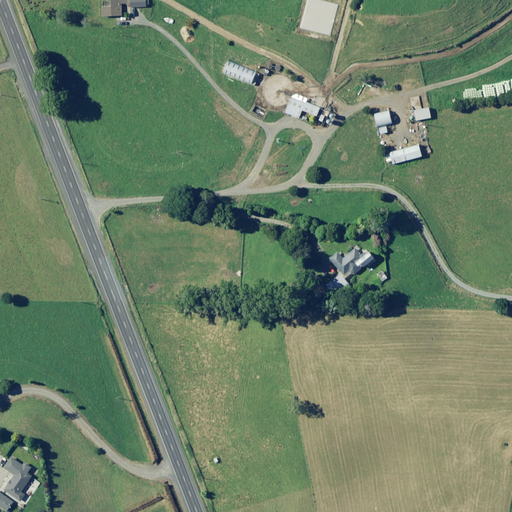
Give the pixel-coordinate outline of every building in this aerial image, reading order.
[(127,4),(126,0),(111,0),(112,7),(102,7),(102,16),(122,15),(121,4),(127,4)] [(257,72),(228,60),(223,73),(251,85),(257,72)] [(320,108),(291,96),(285,112),(307,121),(310,113),(316,116),(320,108)] [(431,117),(429,107),(414,110),(416,120),(431,117)] [(391,121),(389,110),(374,113),(376,124),(391,121)] [(418,144),(390,152),(389,151),(383,153),(386,162),(391,161),(392,164),(422,156),(418,144)] [(362,256),(354,247),(341,257),(338,252),(330,258),(345,277),(352,272),(354,274),(374,258),(368,250),(362,256)] [(30,469),(12,456),(4,467),(14,475),(3,490),(24,505),(28,499),(20,493),(32,476),(27,472),(30,469)] [(13,502),(0,492),(0,506),(6,511),(13,502)]
